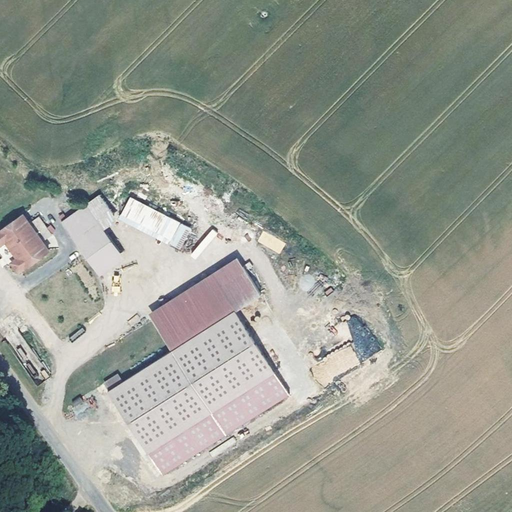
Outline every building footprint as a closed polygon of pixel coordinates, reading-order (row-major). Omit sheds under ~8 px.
[(89,185),(53,211),(65,229),(53,238),(73,266),(108,240),(88,210),(100,201),(89,185)] [(118,221),(181,249),(192,226),(128,198),(118,221)] [(45,228),(30,209),(20,216),(14,207),(0,217),(0,258),(4,256),(11,265),(41,243),(35,234),(45,228)] [(195,259),(218,233),(213,228),(190,254),(195,259)] [(262,231),(257,242),(280,254),(286,242),(262,231)] [(237,259),(150,316),(148,316),(164,345),(173,340),(232,303),(256,289),(237,259)] [(118,275),(112,276),(115,292),(121,291),(118,275)] [(232,303),(173,340),(164,345),(119,372),(116,375),(111,367),(98,375),(103,382),(101,384),(140,446),(165,431),(223,394),(269,365),(232,303)] [(82,328),(70,337),(72,341),(85,332),(82,328)] [(330,373),(358,363),(352,346),(324,355),(330,373)] [(70,402),(76,415),(88,409),(81,396),(70,402)]
